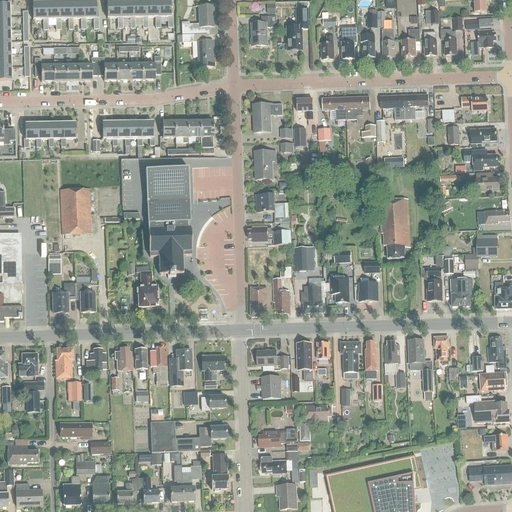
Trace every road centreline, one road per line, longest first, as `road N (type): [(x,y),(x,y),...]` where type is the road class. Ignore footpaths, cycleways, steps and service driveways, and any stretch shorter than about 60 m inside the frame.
road 1 (residential): [(233,87),(510,77)]
road 2 (tertiary): [(242,331),(511,323)]
road 3 (residential): [(242,331),(233,87)]
road 4 (residential): [(233,87),(154,100),(0,102)]
road 5 (tertiary): [(49,336),(237,331)]
road 6 (residential): [(245,511),(237,331)]
road 7 (residential): [(49,336),(52,511)]
